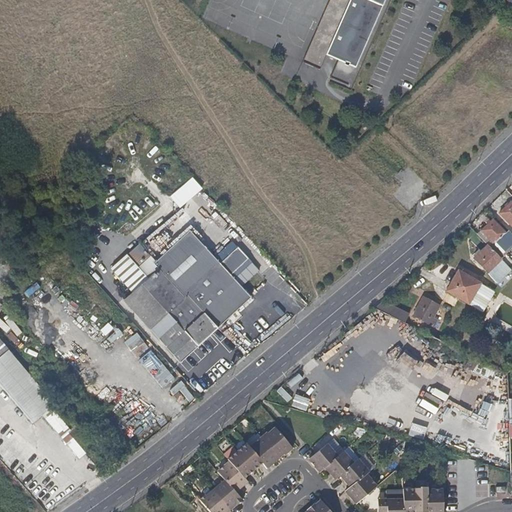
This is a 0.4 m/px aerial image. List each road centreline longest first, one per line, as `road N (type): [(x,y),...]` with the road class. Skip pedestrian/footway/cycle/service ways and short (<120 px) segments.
road 1 (primary): [(511,154),(277,361),(89,511)]
road 2 (unknown): [(104,500),(0,404)]
